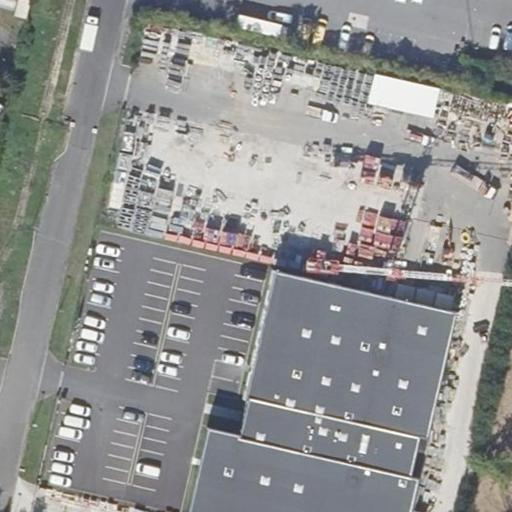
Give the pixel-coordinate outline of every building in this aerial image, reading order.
[(433,116),(441,86),(375,69),(367,99),(433,116)] [(446,309),(395,297),(273,269),(241,398),(245,399),(236,433),(219,430),(209,471),(195,468),(184,511),(408,511),(416,482),(416,478),(408,476),(417,436),(425,438),(454,311),(451,311),(446,309)] [(399,283),(395,297),(446,309),(451,311),(455,296),(399,283)] [(205,426),(195,468),(209,471),(219,430),(205,426)] [(429,439),(425,438),(417,436),(408,476),(416,478),(420,479),(429,439)]
